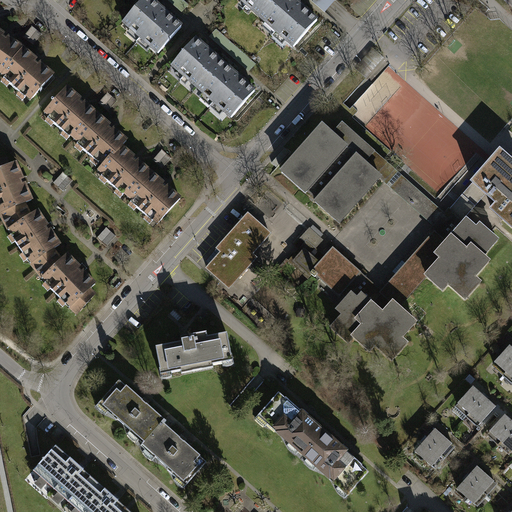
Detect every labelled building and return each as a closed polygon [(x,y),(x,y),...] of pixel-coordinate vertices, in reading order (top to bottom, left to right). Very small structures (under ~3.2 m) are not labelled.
[(185,27),(154,0),(145,0),(123,25),(158,56),(185,27)] [(277,0),(238,0),(261,20),(277,0)] [(321,20),(298,0),(277,0),(261,20),(295,50),(321,20)] [(24,50),(0,32),(0,76),(1,78),(24,50)] [(224,61),(198,39),(172,68),(198,91),(224,61)] [(55,77),(24,50),(1,78),(4,81),(1,85),(6,90),(10,86),(19,93),(15,97),(22,103),(25,99),(30,104),(55,77)] [(259,92),(224,61),(198,91),(232,121),(259,92)] [(73,142),(97,115),(68,89),(44,115),(49,120),(46,123),(52,128),(55,125),(64,133),(61,137),(66,142),(69,138),(73,142)] [(129,144),(97,115),(73,142),(77,145),(74,149),(80,154),(83,151),(92,159),(89,162),(95,168),(98,164),(103,169),(115,156),(116,158),(125,148),(129,144)] [(323,126),(282,172),(305,193),(307,191),(318,200),(315,202),(339,223),(379,178),(384,182),(394,170),(343,124),(333,135),(323,126)] [(124,196),(128,199),(152,173),(125,148),(116,158),(115,156),(103,169),(99,173),(103,177),(100,180),(106,185),(109,182),(118,190),(115,194),(121,199),(124,196)] [(511,162),(500,152),(494,160),(489,164),(473,183),(497,204),(492,210),(511,227),(511,162)] [(7,157),(0,160),(0,211),(1,211),(4,216),(1,218),(5,225),(31,211),(28,206),(37,202),(20,163),(11,167),(7,157)] [(184,201),(152,173),(128,199),(131,203),(129,206),(135,211),(138,208),(147,216),(143,219),(150,225),(153,222),(159,228),(184,201)] [(31,211),(5,225),(16,246),(37,274),(61,256),(57,252),(65,247),(41,212),(34,217),(31,211)] [(249,215),(215,251),(220,256),(204,272),(228,293),(248,271),(253,276),(260,268),(256,263),(258,261),(254,257),(272,236),(249,215)] [(323,235),(313,226),(301,238),(306,243),(289,261),(308,278),(311,274),(315,277),(317,275),(339,295),(342,293),(348,298),(337,310),(343,315),(331,328),(348,343),(353,338),(370,352),(375,346),(392,361),(407,344),(401,339),(416,323),(399,308),(427,277),(443,291),(448,285),(465,300),(480,283),(475,278),(489,262),(483,257),(498,241),(480,225),(476,229),(466,220),(446,243),(434,233),(381,293),(392,303),(383,313),(356,290),(366,279),(333,249),(325,258),(312,247),(323,235)] [(99,286),(71,255),(64,261),(61,256),(37,274),(42,281),(77,317),(98,298),(93,292),(99,286)] [(182,344),(156,349),(160,369),(159,369),(161,379),(234,365),(233,356),(231,357),(227,335),(207,339),(207,334),(194,337),(194,339),(181,342),(182,344)] [(511,369),(511,348),(493,369),(504,379),(511,369)] [(120,381),(99,404),(145,444),(162,424),(165,421),(120,381)] [(486,398),(474,388),(456,409),(467,419),(486,398)] [(257,420),(301,458),(325,431),(281,392),(257,420)] [(497,408),(486,398),(467,419),(478,429),(497,408)] [(511,432),(511,421),(506,416),(488,437),(499,447),(511,432)] [(207,463),(162,424),(145,444),(142,447),(186,486),(207,463)] [(325,431),(301,458),(347,499),(371,471),(325,431)] [(511,455),(511,432),(499,447),(510,457),(511,455)] [(435,433),(425,444),(445,462),(455,450),(435,433)] [(425,444),(415,456),(435,473),(445,462),(425,444)] [(64,500),(69,505),(92,480),(56,448),(34,472),(41,479),(34,486),(41,492),(47,485),(58,494),(51,501),(58,507),(64,500)] [(478,469),(467,481),(487,499),(498,487),(478,469)] [(126,511),(92,480),(69,505),(75,510),(73,511),(126,511)] [(467,481),(457,493),(477,510),(487,499),(467,481)]
